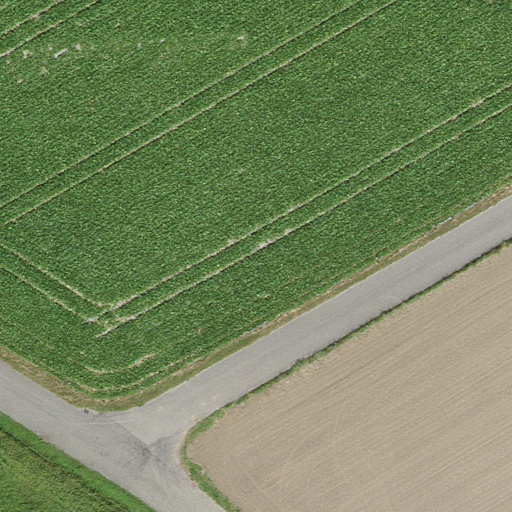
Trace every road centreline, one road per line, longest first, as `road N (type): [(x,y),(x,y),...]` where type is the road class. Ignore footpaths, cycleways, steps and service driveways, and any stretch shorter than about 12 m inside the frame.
road 1 (track): [(511,222),(170,418),(124,464)]
road 2 (unclassified): [(186,511),(0,383)]
